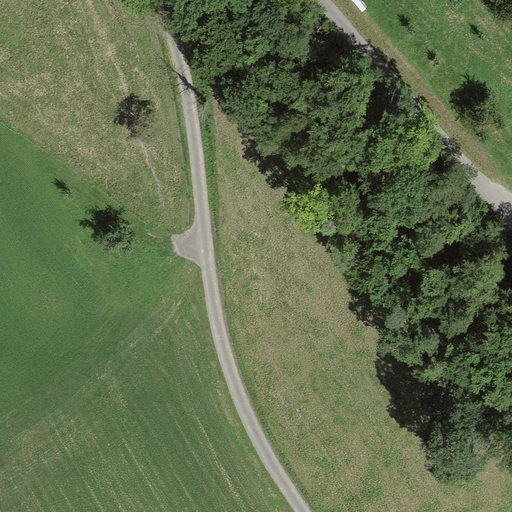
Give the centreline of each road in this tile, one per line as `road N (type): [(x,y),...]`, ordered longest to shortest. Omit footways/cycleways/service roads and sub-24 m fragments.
road 1 (track): [(302,511),(259,444),(225,358),(186,84),(163,0)]
road 2 (unclassified): [(323,0),(511,219)]
